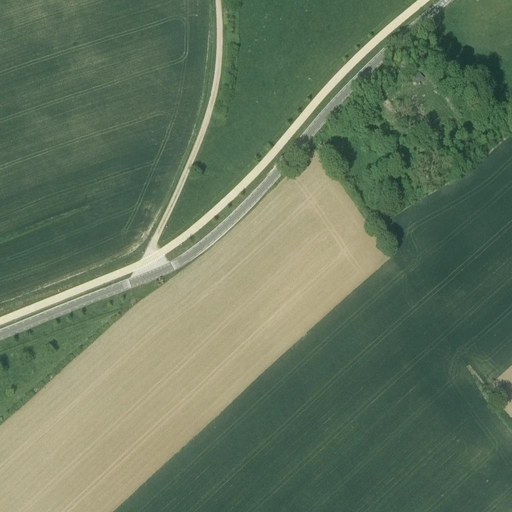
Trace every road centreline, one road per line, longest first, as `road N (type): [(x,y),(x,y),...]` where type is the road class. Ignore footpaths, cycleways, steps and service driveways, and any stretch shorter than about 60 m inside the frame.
road 1 (tertiary): [(0,334),(196,251),(360,78),(447,0)]
road 2 (track): [(151,258),(205,124),(219,0)]
